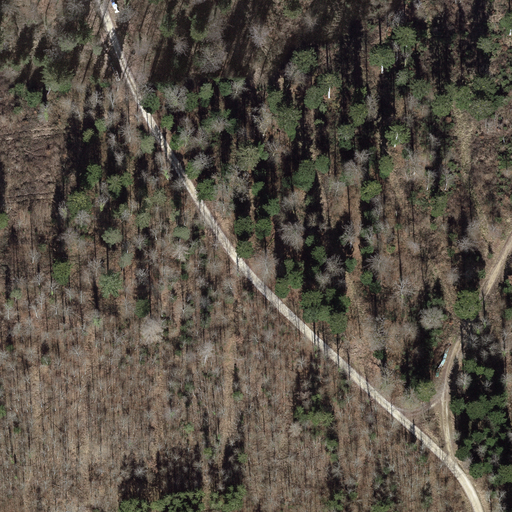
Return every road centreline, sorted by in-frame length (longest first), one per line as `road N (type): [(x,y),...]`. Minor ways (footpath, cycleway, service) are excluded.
road 1 (track): [(478,511),(452,461),(249,276),(173,154),(99,0)]
road 2 (track): [(452,461),(442,402),(451,363),(511,243)]
